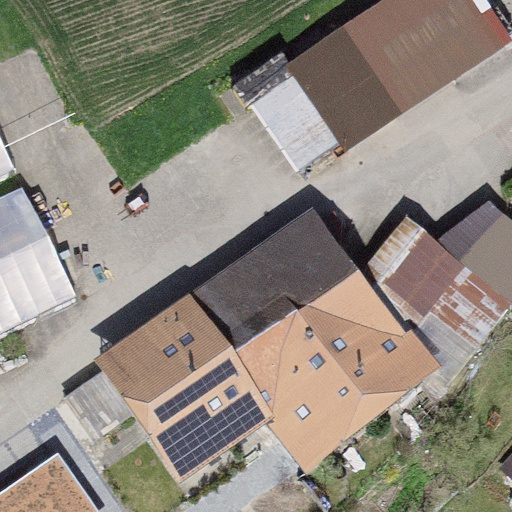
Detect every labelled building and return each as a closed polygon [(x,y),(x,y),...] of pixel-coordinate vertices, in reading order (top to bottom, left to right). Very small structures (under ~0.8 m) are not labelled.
[(143,0),(21,57),(60,139),(360,0),(143,0)] [(343,39),(347,44),(252,108),(298,174),(504,43),(473,0),(419,0),(402,12),(397,4),(343,39)] [(0,147),(0,179),(13,174),(0,147)] [(21,190),(0,200),(0,337),(75,300),(21,190)] [(257,265),(189,312),(235,379),(359,294),(401,354),(410,342),(450,394),(511,315),(511,231),(501,222),(458,274),(407,228),(353,291),(311,229),(257,265)] [(235,379),(256,408),(264,420),(294,464),(418,379),(401,354),(359,294),(235,379)] [(256,408),(235,379),(189,312),(122,358),(197,467),(264,420),(256,408)] [(0,464),(0,511),(230,511),(220,497),(199,511),(100,511),(44,434),(0,464)]
